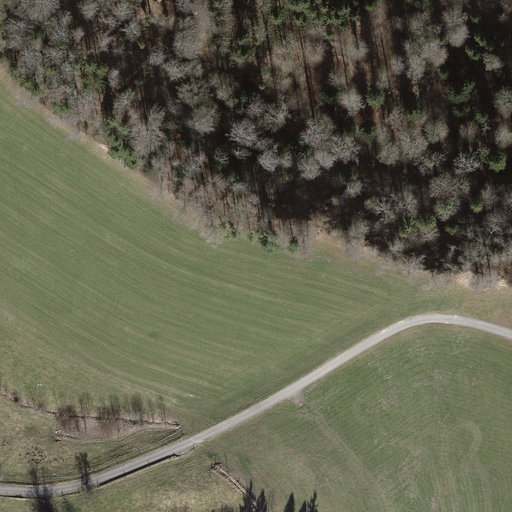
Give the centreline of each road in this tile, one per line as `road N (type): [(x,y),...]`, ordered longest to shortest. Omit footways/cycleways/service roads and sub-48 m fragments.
road 1 (track): [(511,334),(460,321),(414,321),(186,444),(86,484),(0,490)]
road 2 (track): [(290,390),(313,428),(336,511)]
